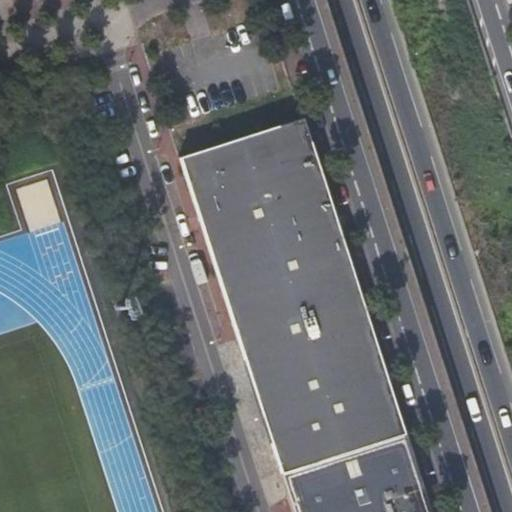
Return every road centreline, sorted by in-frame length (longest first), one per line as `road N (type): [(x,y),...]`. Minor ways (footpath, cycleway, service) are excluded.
road 1 (residential): [(265,511),(115,28),(202,0)]
road 2 (trunk): [(337,0),(502,511)]
road 3 (primary): [(297,0),(460,511)]
road 4 (trunk): [(511,457),(364,0)]
